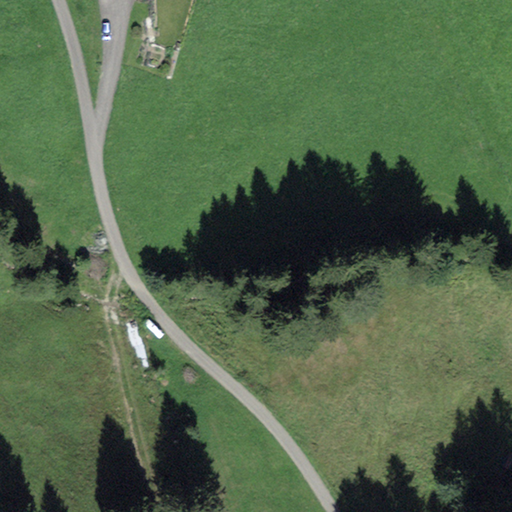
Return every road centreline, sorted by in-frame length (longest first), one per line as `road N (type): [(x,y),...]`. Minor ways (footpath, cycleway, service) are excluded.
road 1 (track): [(333,511),(260,414),(133,288),(112,243),(56,0)]
road 2 (track): [(93,150),(115,51),(116,0)]
